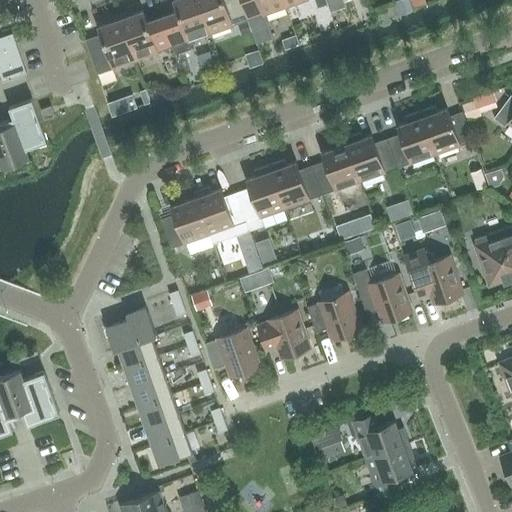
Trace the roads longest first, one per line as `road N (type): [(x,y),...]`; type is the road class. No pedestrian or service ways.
road 1 (residential): [(64,321),(145,165),(511,35)]
road 2 (residential): [(50,498),(89,483),(108,446),(64,321)]
road 3 (residential): [(234,410),(425,344)]
road 4 (residential): [(486,511),(425,344)]
